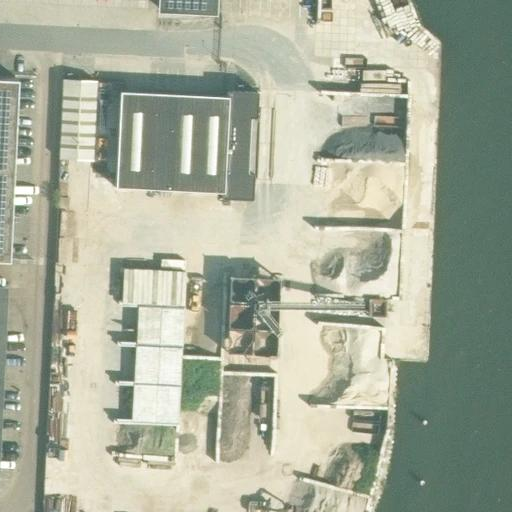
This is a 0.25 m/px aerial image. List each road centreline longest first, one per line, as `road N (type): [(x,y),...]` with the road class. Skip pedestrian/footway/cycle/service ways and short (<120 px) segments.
road 1 (unknown): [(303,229),(276,412),(230,437),(185,446),(146,415),(149,265),(177,235),(232,221)]
road 2 (unclassified): [(49,37),(256,39),(283,62),(282,87)]
road 3 (unclassified): [(16,511),(35,273)]
road 4 (unclassified): [(49,37),(35,273)]
road 5 (unknown): [(283,62),(298,73),(306,95),(303,229)]
